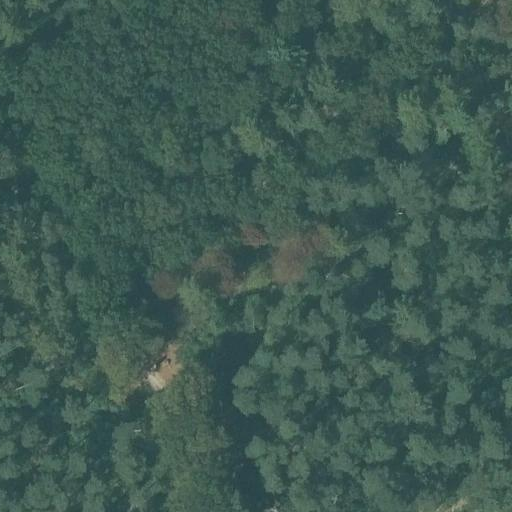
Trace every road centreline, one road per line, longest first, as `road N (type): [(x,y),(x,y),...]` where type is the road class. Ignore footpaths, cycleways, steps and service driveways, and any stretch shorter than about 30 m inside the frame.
road 1 (track): [(0,132),(39,150),(91,211),(304,169),(354,125),(425,32),(488,0)]
road 2 (track): [(91,211),(101,295),(188,444),(190,511)]
